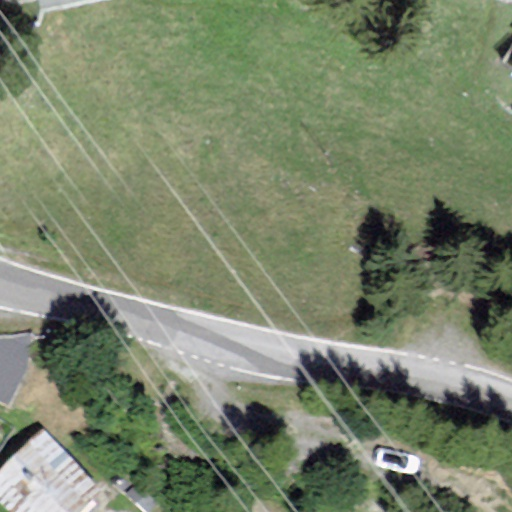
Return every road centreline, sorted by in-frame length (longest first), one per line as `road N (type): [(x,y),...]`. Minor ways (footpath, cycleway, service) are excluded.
road 1 (tertiary): [(0,282),(216,341),(413,374),(511,404)]
road 2 (track): [(496,511),(405,463),(226,412),(203,377),(202,337)]
